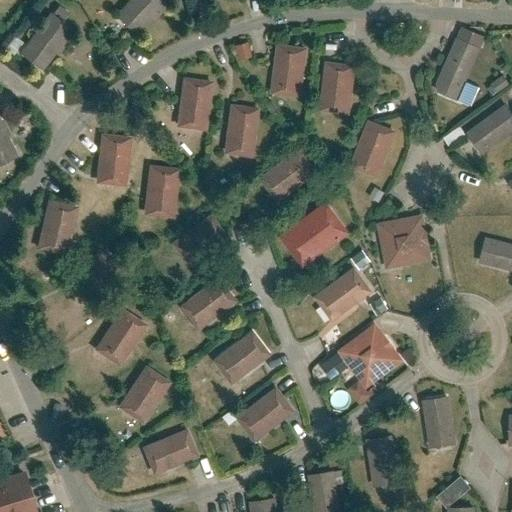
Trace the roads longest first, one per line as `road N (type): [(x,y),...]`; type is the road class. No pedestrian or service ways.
road 1 (residential): [(80,121),(203,38),(282,20),(356,15)]
road 2 (residential): [(407,69),(458,301)]
road 3 (residential): [(321,435),(247,479),(128,511)]
road 4 (residential): [(82,511),(0,324)]
road 5 (residential): [(321,435),(254,244)]
road 6 (residential): [(0,236),(80,121)]
road 7 (residential): [(433,361),(321,435)]
